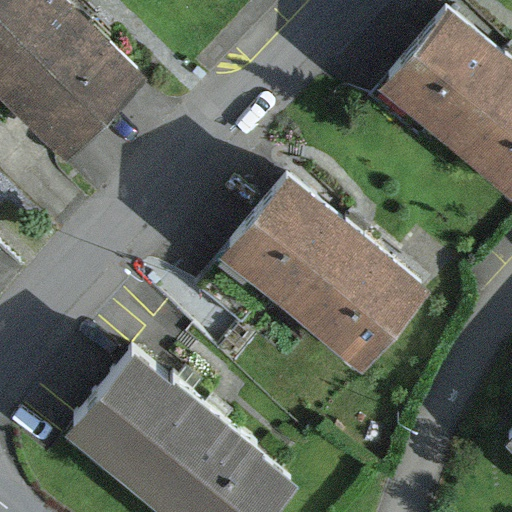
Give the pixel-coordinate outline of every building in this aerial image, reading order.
[(0,0),(0,98),(52,151),(135,69),(65,0),(0,0)] [(511,192),(511,56),(448,1),(376,84),(508,197),(511,192)] [(420,281),(285,167),(213,252),(348,366),(420,281)] [(0,237),(10,227),(0,216),(0,237)] [(199,511),(257,511),(286,477),(132,348),(74,417),(111,448),(118,439),(202,510),(199,511)] [(511,447),(511,425),(501,437),(511,447)]
